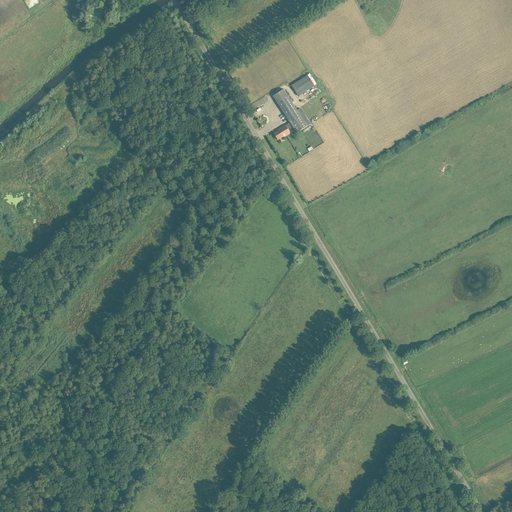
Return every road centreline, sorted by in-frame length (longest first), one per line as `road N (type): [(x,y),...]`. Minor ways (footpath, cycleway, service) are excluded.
road 1 (unclassified): [(481,511),(174,0)]
road 2 (track): [(0,141),(112,44),(177,5)]
